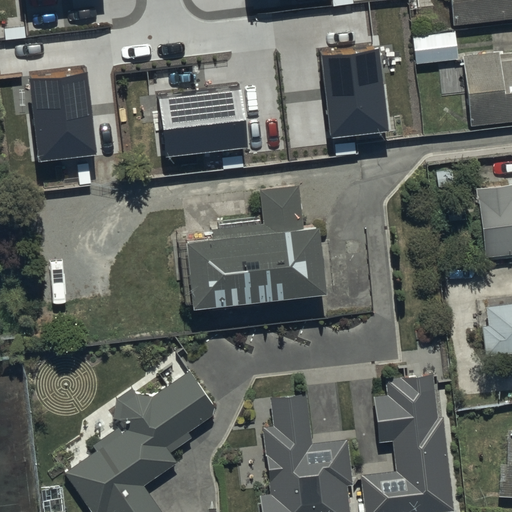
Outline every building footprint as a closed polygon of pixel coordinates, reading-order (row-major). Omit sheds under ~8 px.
[(511,0),(450,0),(454,29),(511,22),(511,0)] [(416,67),(459,62),(456,35),(413,40),(416,67)] [(380,46),(322,53),(333,141),(390,134),(380,46)] [(511,125),(511,63),(501,65),(500,55),(463,59),(471,130),(511,125)] [(86,68),(28,75),(39,162),(97,155),(86,68)] [(239,90),(160,99),(167,157),(246,148),(239,90)] [(486,262),(511,258),(511,188),(478,193),(486,262)] [(195,318),(329,303),(321,235),(317,236),(316,231),(305,232),(300,190),(261,194),(264,228),(213,233),(214,247),(188,250),(195,318)] [(511,307),(487,310),(489,330),(483,330),(487,362),(511,358),(511,307)] [(162,511),(142,482),(176,459),(168,448),(190,434),(186,429),(210,412),(213,404),(187,366),(150,393),(134,390),(130,384),(113,395),(111,415),(117,416),(124,426),(120,429),(116,424),(91,441),(95,447),(62,469),(91,511),(99,511),(104,509),(106,511),(162,511)] [(365,511),(455,511),(445,420),(440,421),(435,377),(386,382),(388,399),(374,400),(380,447),(394,445),(397,475),(362,479),(365,511)] [(354,490),(349,443),(314,447),(308,397),(271,401),(275,430),(263,431),(271,498),(261,499),(262,511),(351,511),(349,490),(354,490)] [(511,501),(511,434),(509,434),(509,469),(501,469),(500,501),(511,501)]
